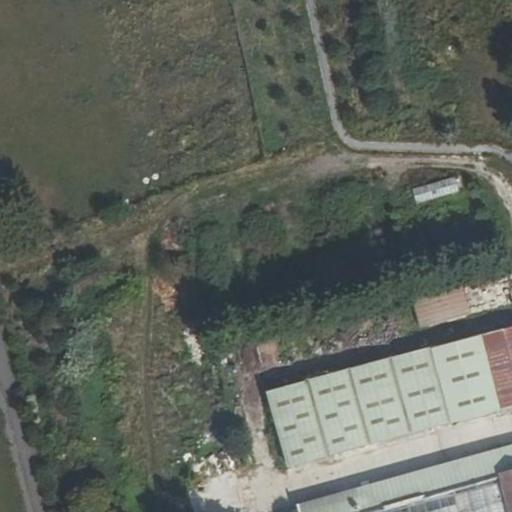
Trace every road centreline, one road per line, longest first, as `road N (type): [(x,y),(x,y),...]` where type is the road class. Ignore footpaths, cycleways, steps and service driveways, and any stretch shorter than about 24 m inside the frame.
road 1 (track): [(511,201),(454,156),(407,150),(218,194),(171,225),(0,275)]
road 2 (track): [(212,0),(260,184)]
